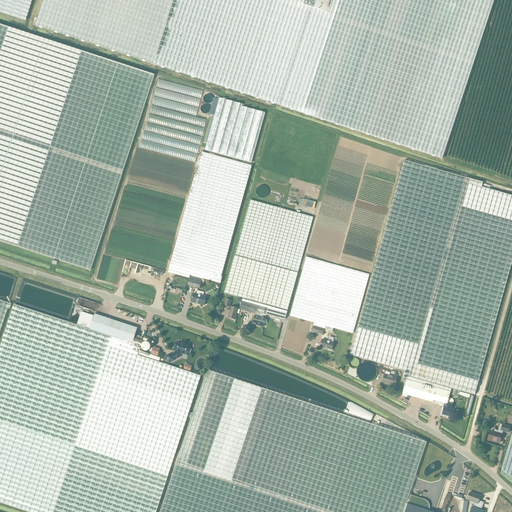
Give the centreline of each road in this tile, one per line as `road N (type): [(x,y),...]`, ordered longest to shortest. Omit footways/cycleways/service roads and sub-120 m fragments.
road 1 (tertiary): [(465,453),(338,377),(0,262)]
road 2 (unclassified): [(465,453),(511,288)]
